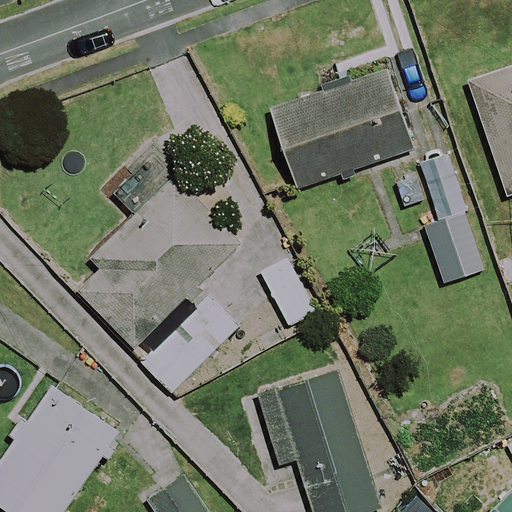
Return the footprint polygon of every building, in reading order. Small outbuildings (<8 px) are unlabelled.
[(511,71),(468,87),(506,198),(511,195),(511,71)] [(412,154),(388,76),(271,113),(295,190),(412,154)] [(235,254),(187,198),(148,153),(117,179),(144,211),(135,219),(92,256),(100,266),(75,287),(167,393),(238,332),(197,286),(235,254)] [(483,272),(464,216),(423,229),(441,286),(483,272)] [(511,234),(488,243),(505,289),(511,286),(511,234)] [(314,314),(285,260),(257,274),(286,329),(314,314)] [(364,511),(375,509),(332,375),(257,400),(278,465),(292,461),(309,511),(364,511)] [(62,511),(116,437),(49,390),(0,460),(0,508),(5,511),(62,511)] [(203,511),(176,476),(142,501),(149,511),(203,511)] [(511,511),(511,492),(492,511),(511,511)]
